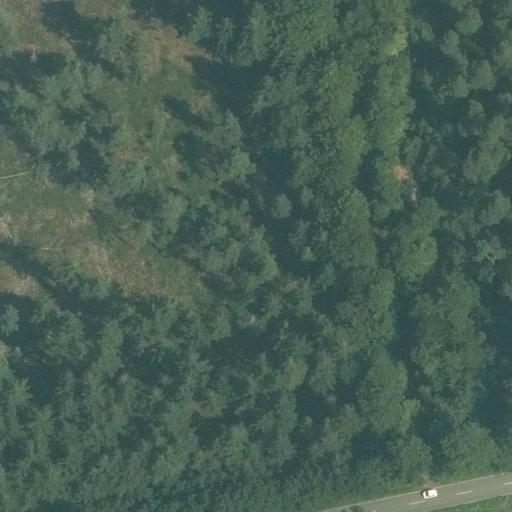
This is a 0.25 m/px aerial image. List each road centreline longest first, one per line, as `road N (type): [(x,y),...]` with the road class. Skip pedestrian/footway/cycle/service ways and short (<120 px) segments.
road 1 (track): [(330,0),(435,498)]
road 2 (tertiary): [(374,511),(511,483)]
